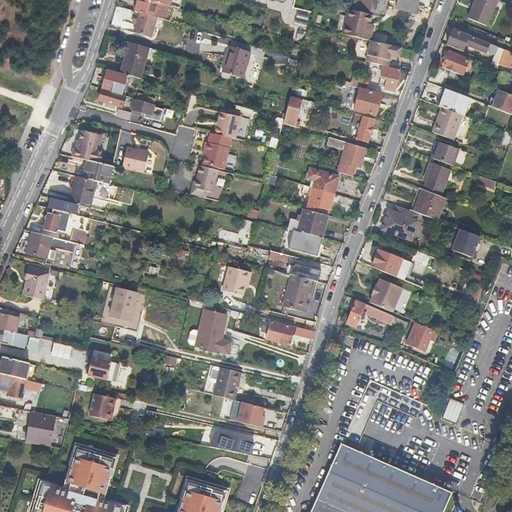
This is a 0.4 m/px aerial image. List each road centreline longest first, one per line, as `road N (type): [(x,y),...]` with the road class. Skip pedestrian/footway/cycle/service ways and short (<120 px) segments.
road 1 (residential): [(264,511),(351,249),(447,0)]
road 2 (tertiary): [(0,258),(52,139)]
